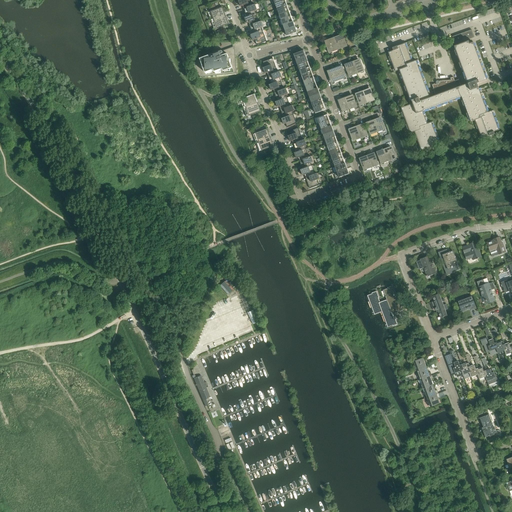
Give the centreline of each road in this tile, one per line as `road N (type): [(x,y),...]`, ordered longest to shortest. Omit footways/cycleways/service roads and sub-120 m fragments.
road 1 (unclassified): [(223,511),(62,161),(0,61)]
road 2 (residential): [(300,195),(306,202),(361,181),(310,40)]
road 3 (residential): [(433,339),(402,254),(511,224)]
road 4 (residential): [(300,195),(248,56)]
road 5 (track): [(134,312),(78,340),(0,354)]
road 6 (residential): [(477,456),(433,339)]
road 7 (tertiary): [(318,0),(335,17),(366,24),(428,10)]
